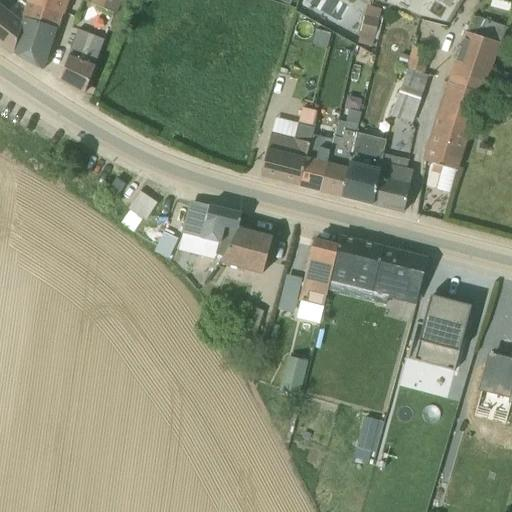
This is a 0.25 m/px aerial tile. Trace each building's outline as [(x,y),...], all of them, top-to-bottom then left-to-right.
[(66,0),(29,0),(24,18),(57,27),(66,0)] [(90,0),(89,3),(115,14),(120,0),(90,0)] [(435,0),(447,7),(449,5),(455,8),(460,0),(435,0)] [(0,44),(12,53),(42,70),(57,27),(24,18),(23,20),(0,5),(0,44)] [(92,7),(80,13),(85,23),(97,17),(92,7)] [(379,11),(365,7),(357,44),(371,47),(373,38),(377,39),(382,20),(378,19),(379,11)] [(482,95),(504,26),(501,25),(471,16),(465,34),(463,34),(447,84),(482,95)] [(84,94),(103,41),(77,30),(59,80),(84,94)] [(411,48),(405,69),(423,75),(430,52),(411,48)] [(427,76),(405,69),(389,116),(412,124),(427,76)] [(492,69),(488,79),(511,86),(511,72),(509,74),(492,69)] [(458,171),(482,95),(447,84),(423,161),(432,165),(430,172),(444,177),(448,168),(458,171)] [(275,118),(260,176),(298,186),(311,133),(317,112),(301,108),(297,123),(275,118)] [(356,133),(358,124),(337,119),(332,139),(319,191),(341,197),(356,133)] [(298,186),(319,191),(332,139),(311,133),(298,186)] [(384,140),(356,133),(341,197),(372,205),(382,154),(384,140)] [(372,205),(403,213),(412,171),(406,169),(408,161),(404,159),(403,161),(398,161),(398,160),(402,159),(382,154),(372,205)] [(139,192),(127,210),(144,221),(157,203),(139,192)] [(183,234),(179,251),(213,260),(215,255),(222,257),(237,231),(238,228),(241,214),(200,204),(199,209),(189,206),(182,234),(183,234)] [(218,264),(261,275),(271,237),(238,228),(237,231),(222,257),(218,264)] [(154,251),(169,258),(177,239),(163,233),(154,251)] [(327,291),(370,302),(386,306),(387,299),(414,305),(426,261),(383,249),(338,238),(336,247),(327,291)] [(336,247),(314,241),(295,319),(318,325),(327,291),(336,247)] [(286,275),(278,310),(292,313),(301,279),(286,275)] [(429,299),(413,361),(453,372),(470,306),(455,302),(454,305),(429,299)] [(253,342),(263,311),(245,305),(234,337),(253,342)] [(283,384),(303,387),(308,355),(287,352),(283,384)] [(511,362),(490,356),(480,392),(508,399),(507,403),(511,404),(511,362)] [(363,415),(359,445),(377,448),(382,418),(363,415)]
